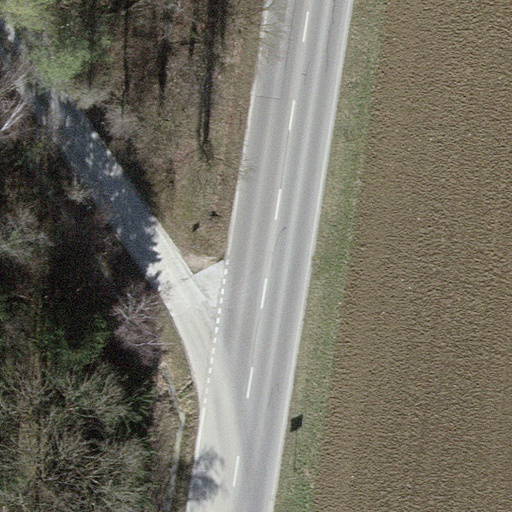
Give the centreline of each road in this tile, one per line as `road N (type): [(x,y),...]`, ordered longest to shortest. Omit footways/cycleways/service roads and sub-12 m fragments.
road 1 (secondary): [(232,511),(311,0)]
road 2 (track): [(251,379),(0,7)]
